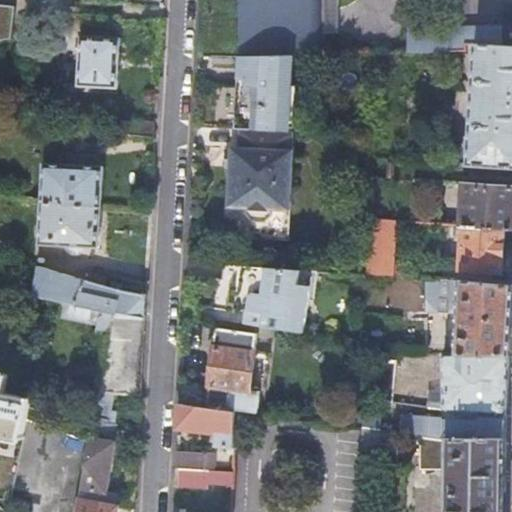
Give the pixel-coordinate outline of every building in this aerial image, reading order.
[(244,0),(246,55),(291,56),(297,56),(330,56),(329,39),(327,0),(244,0)] [(327,0),(329,39),(344,38),(342,0),(327,0)] [(0,7),(0,39),(13,41),(18,9),(3,7),(0,7)] [(449,37),(449,57),(463,57),(463,48),(475,48),(489,48),(499,48),(511,48),(511,21),(503,21),(502,37),(449,37)] [(80,33),(77,83),(116,86),(119,36),(80,33)] [(409,36),(409,57),(413,57),(449,57),(449,37),(409,36)] [(511,48),(499,48),(489,48),(475,48),(468,167),(511,169),(511,48)] [(239,129),(287,133),(291,56),(246,55),(239,55),(235,129),(239,129)] [(153,123),(127,120),(125,136),(152,139),(153,123)] [(287,133),(239,129),(238,148),(231,147),(231,151),(229,166),(226,206),(244,208),(243,214),(250,222),(262,222),(269,217),(270,210),(287,211),(294,133),(287,133)] [(68,166),(95,167),(96,152),(63,150),(62,165),(68,166)] [(63,207),(100,210),(102,167),(95,167),(68,166),(62,165),(43,164),(40,202),(52,205),(60,206),(63,207)] [(511,189),(463,187),(461,229),(463,229),(505,232),(511,232),(511,189)] [(98,250),(100,210),(63,207),(60,206),(52,205),(40,202),(38,246),(98,250)] [(370,223),(366,275),(393,276),(396,225),(370,223)] [(503,271),(505,232),(463,229),(460,268),(503,271)] [(241,313),(239,324),(311,333),(317,287),(304,285),(306,272),(224,267),(218,310),(241,313)] [(34,269),(27,302),(35,303),(111,315),(142,319),(143,299),(144,293),(103,286),(105,275),(88,272),(86,281),(34,269)] [(458,356),(509,358),(511,319),(511,286),(451,279),(428,278),(426,313),(460,314),(458,356)] [(92,419),(105,421),(109,393),(138,394),(142,330),(142,319),(111,315),(92,419)] [(180,384),(179,405),(237,413),(259,417),(269,341),(220,334),(212,388),(180,384)] [(458,356),(443,356),(443,410),(505,416),(509,358),(458,356)] [(395,365),(358,362),(354,400),(414,407),(416,395),(398,393),(392,396),(395,365)] [(0,499),(14,502),(30,401),(3,397),(6,374),(0,373),(0,499)] [(414,407),(354,400),(350,430),(378,433),(423,440),(446,441),(503,442),(504,428),(505,416),(443,410),(443,422),(428,422),(427,432),(412,431),(414,407)] [(216,448),(234,449),(237,413),(179,405),(178,432),(217,435),(216,448)] [(105,421),(92,419),(78,499),(118,506),(121,493),(106,490),(115,441),(107,439),(111,421),(105,421)] [(503,442),(446,441),(445,511),(503,511),(503,471),(503,442)] [(175,469),(213,472),(214,456),(176,453),(175,469)] [(233,473),(213,472),(175,469),(174,489),(209,491),(210,487),(233,488),(233,473)] [(117,511),(118,506),(78,499),(75,511),(117,511)]
